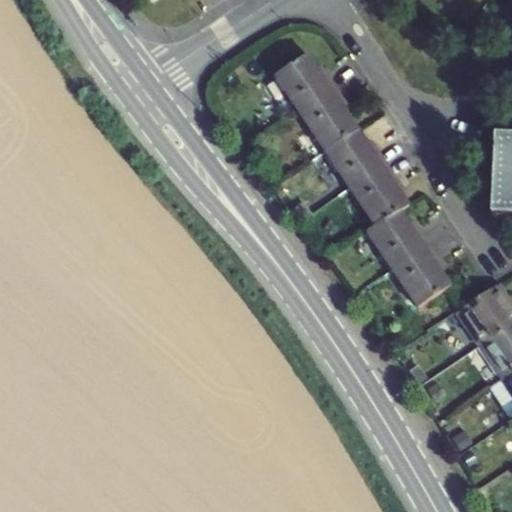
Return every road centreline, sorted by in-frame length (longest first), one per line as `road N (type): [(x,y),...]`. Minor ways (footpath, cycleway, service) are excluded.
road 1 (residential): [(333,0),(499,266)]
road 2 (secondary): [(128,98),(302,296)]
road 3 (secondary): [(302,296),(151,83)]
road 4 (secondary): [(437,511),(302,296)]
road 5 (residential): [(151,83),(274,0)]
